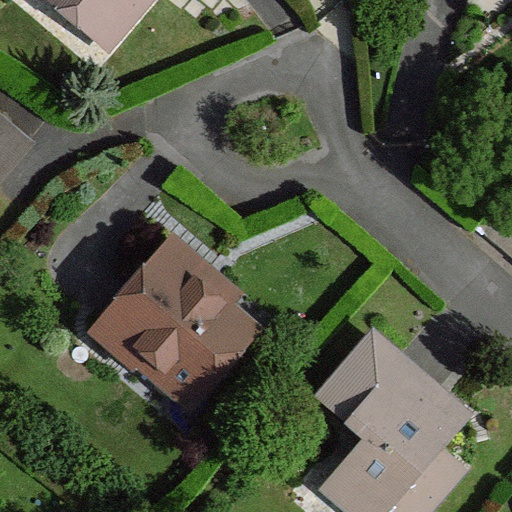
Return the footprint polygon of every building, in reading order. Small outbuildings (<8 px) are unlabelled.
[(48,0),(104,48),(111,40),(64,0),(48,0)] [(64,0),(111,40),(144,0),(64,0)] [(0,174),(27,143),(0,120),(0,174)] [(130,359),(137,352),(189,396),(247,332),(193,286),(202,274),(173,249),(99,333),(130,359)] [(424,403),(434,389),(374,337),(347,368),(354,374),(337,397),(381,438),(336,490),(361,511),(420,511),(461,467),(439,445),(452,430),(424,403)] [(424,403),(452,430),(466,414),(434,389),(424,403)]
